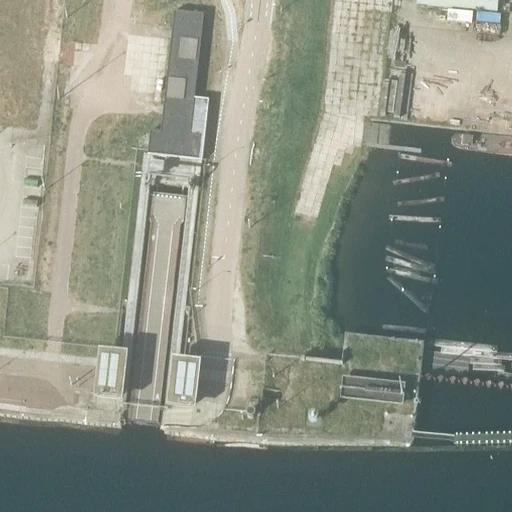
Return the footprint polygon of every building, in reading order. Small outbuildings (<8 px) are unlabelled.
[(0,0),(0,123),(37,126),(47,0),(0,0)] [(497,14),(498,0),(415,0),(415,5),(497,14)] [(147,156),(201,162),(202,162),(202,161),(209,101),(194,100),(203,16),(174,13),(172,30),(171,41),(163,105),(162,119),(160,133),(150,132),(148,152),(147,156)] [(94,397),(93,401),(94,401),(119,404),(123,404),(128,355),(121,354),(115,353),(114,353),(98,352),(97,359),(97,367),(94,397)] [(171,360),(166,409),(169,409),(170,409),(196,412),(197,401),(199,380),(200,369),(201,363),(200,363),(184,361),(182,361),(178,361),(171,360)] [(235,398),(245,399),(248,374),(238,373),(235,398)] [(341,390),(339,400),(403,407),(403,405),(403,398),(404,393),(405,385),(344,378),(342,378),(341,383),(341,388),(341,390)] [(254,412),(253,411),(252,411),(251,410),(250,410),(249,411),(248,411),(247,412),(246,413),(246,414),(245,415),(246,416),(246,417),(247,418),(247,419),(248,419),(249,420),(250,420),(252,419),(253,419),(254,418),(254,417),(255,416),(255,415),(255,414),(254,413),(254,412)]
